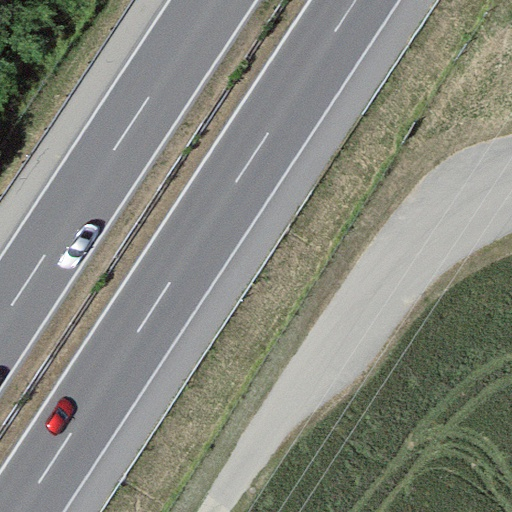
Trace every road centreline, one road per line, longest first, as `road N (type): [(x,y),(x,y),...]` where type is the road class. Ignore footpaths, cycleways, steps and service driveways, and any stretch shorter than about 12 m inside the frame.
road 1 (motorway): [(20,511),(356,0)]
road 2 (track): [(511,182),(460,208),(400,260),(213,511)]
road 3 (motorway): [(214,0),(0,325)]
